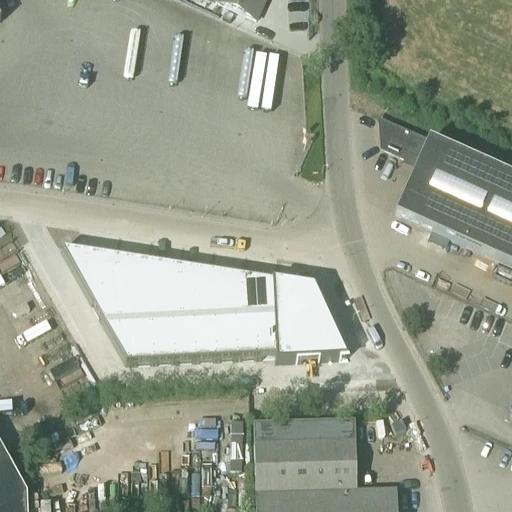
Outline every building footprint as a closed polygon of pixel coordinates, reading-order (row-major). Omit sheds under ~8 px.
[(201,0),(215,6),(255,25),(266,0),(201,0)] [(511,183),(378,124),(381,153),(417,169),(394,220),(511,273),(511,183)] [(59,255),(124,369),(275,362),(275,367),(345,363),(312,292),(271,286),(271,288),(59,255)] [(393,439),(403,435),(399,425),(389,429),(393,439)] [(229,428),(228,478),(241,478),(242,428),(229,428)] [(252,451),(254,503),(355,501),(355,499),(354,449),(252,451)] [(24,511),(24,500),(0,456),(0,511),(24,511)] [(254,503),(253,511),(395,511),(395,498),(355,499),(355,501),(254,503)]
